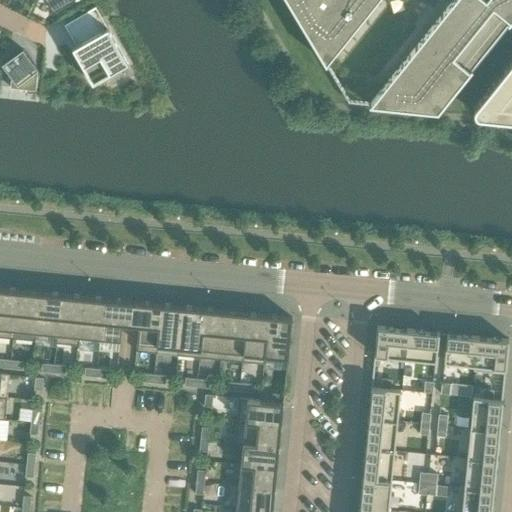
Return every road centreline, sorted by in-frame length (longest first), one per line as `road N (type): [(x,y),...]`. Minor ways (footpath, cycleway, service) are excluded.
road 1 (residential): [(0,257),(313,288)]
road 2 (residential): [(313,288),(291,511)]
road 3 (residential): [(341,511),(363,293)]
road 4 (residential): [(363,293),(511,308)]
